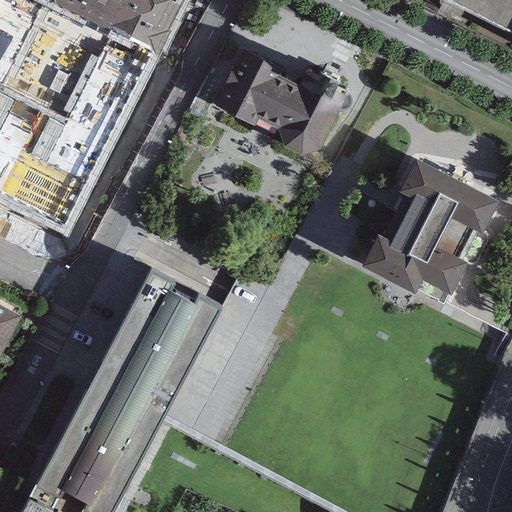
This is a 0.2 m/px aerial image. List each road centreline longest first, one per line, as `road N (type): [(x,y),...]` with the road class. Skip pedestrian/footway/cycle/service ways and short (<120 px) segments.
road 1 (residential): [(223,0),(32,387),(0,396)]
road 2 (residential): [(342,0),(511,88)]
